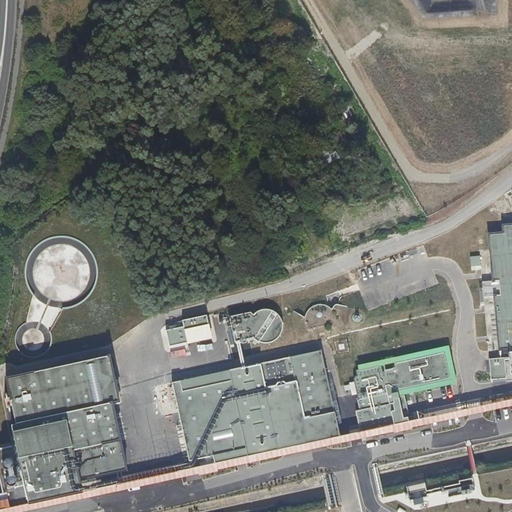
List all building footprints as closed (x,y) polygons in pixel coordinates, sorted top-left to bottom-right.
[(339,156),(335,150),(329,154),(322,144),(311,152),(322,168),(339,156)] [(398,205),(403,218),(418,211),(412,199),(398,205)] [(511,224),(502,225),(503,233),(488,234),(492,281),(482,282),(484,298),(494,297),(499,351),(511,350),(511,224)] [(36,299),(31,322),(26,323),(23,324),(23,325),(20,327),(18,329),(16,333),(15,337),(15,340),(15,344),(16,346),(17,348),(19,351),(20,353),(23,355),(25,356),(28,357),(31,358),(33,358),(35,358),(36,358),(39,357),(42,356),(44,355),(46,353),(48,351),(53,357),(59,352),(81,347),(73,308),(75,307),(77,306),(80,304),(83,302),(85,301),(88,298),(90,296),(92,293),(94,290),(95,288),(97,282),(98,279),(98,276),(98,272),(98,269),(97,264),(97,261),(95,258),(94,255),(91,252),(89,249),(85,245),(82,242),(79,240),(76,239),(74,238),(70,237),(67,237),(65,236),(62,236),(59,236),(56,237),(53,237),(50,238),(47,239),(42,242),(39,244),(35,247),(34,248),(31,252),(30,253),(28,257),(27,259),(26,263),(25,266),(25,269),(24,273),(25,277),(25,280),(27,285),(27,286),(28,289),(30,291),(32,294),(33,295),(36,299)] [(108,272),(120,268),(115,254),(103,258),(108,272)] [(116,297),(129,295),(126,280),(113,283),(116,297)] [(385,302),(400,297),(398,291),(383,295),(385,302)] [(114,318),(114,316),(113,314),(112,313),(111,311),(111,310),(108,308),(107,307),(106,306),(105,305),(103,305),(100,304),(98,304),(96,304),(94,305),(92,305),(89,307),(86,309),(83,311),(82,313),(81,316),(80,319),(80,322),(81,324),(81,325),(82,329),(83,331),(84,333),(85,334),(87,335),(90,337),(92,338),(94,338),(96,339),(98,339),(101,338),(104,337),(106,336),(109,335),(110,333),(112,331),(114,328),(115,325),(115,323),(115,321),(115,319),(114,318)] [(275,307),(229,316),(234,345),(281,336),(275,307)] [(444,332),(441,320),(414,326),(416,338),(444,332)] [(382,341),(385,354),(392,353),(388,339),(382,341)] [(383,364),(369,367),(362,369),(358,370),(356,373),(327,354),(315,374),(309,383),(306,381),(305,381),(304,381),(302,380),(299,380),(298,379),(297,379),(296,379),(295,379),(294,379),(293,380),(288,381),(286,381),(280,385),(275,388),(273,391),(272,394),(271,398),(271,403),(272,406),(274,410),(275,412),(277,413),(280,415),(283,416),(287,417),(291,418),(296,418),(301,417),(301,416),(304,415),(312,410),(324,407),(324,408),(325,410),(328,411),(329,410),(329,411),(329,406),(330,407),(332,409),(333,409),(334,410),(335,409),(346,407),(346,406),(348,402),(349,402),(350,406),(351,406),(352,404),(353,402),(353,401),(357,400),(359,411),(373,408),(378,407),(384,405),(389,404),(388,401),(388,399),(387,398),(386,393),(385,386),(388,386),(389,387),(390,390),(391,393),(396,391),(404,390),(403,385),(403,383),(403,382),(403,383),(404,384),(406,385),(407,385),(411,385),(412,384),(413,384),(414,383),(414,382),(414,380),(417,380),(417,381),(418,383),(420,385),(422,386),(424,386),(449,380),(447,373),(450,373),(447,358),(444,359),(442,352),(408,359),(407,358),(406,357),(405,356),(404,356),(402,357),(401,358),(401,359),(401,361),(394,362),(395,368),(384,370),(383,364)] [(148,357),(149,366),(164,364),(163,355),(148,357)] [(127,471),(113,404),(119,403),(110,357),(6,379),(13,410),(0,412),(0,511),(83,493),(80,481),(127,471)] [(172,368),(187,366),(186,360),(171,362),(172,368)] [(384,405),(378,407),(373,408),(359,411),(365,439),(367,448),(392,443),(397,442),(395,431),(398,430),(396,423),(394,424),(393,424),(391,411),(394,411),(392,403),(389,404),(384,405)] [(410,417),(412,435),(457,429),(454,412),(410,417)] [(202,478),(201,471),(185,475),(187,482),(202,478)] [(444,485),(446,497),(473,493),(471,480),(444,485)] [(428,495),(425,482),(406,486),(409,499),(428,495)]
